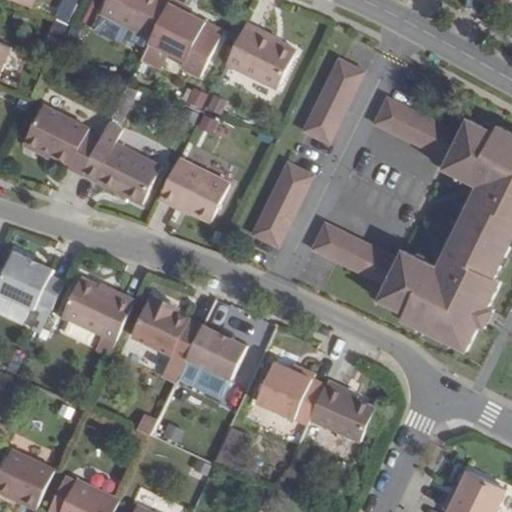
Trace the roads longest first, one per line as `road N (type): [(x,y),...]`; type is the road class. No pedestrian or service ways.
road 1 (residential): [(431,389),(394,345),(273,291),(189,256),(0,208)]
road 2 (residential): [(511,81),(357,0)]
road 3 (residential): [(431,389),(379,511)]
